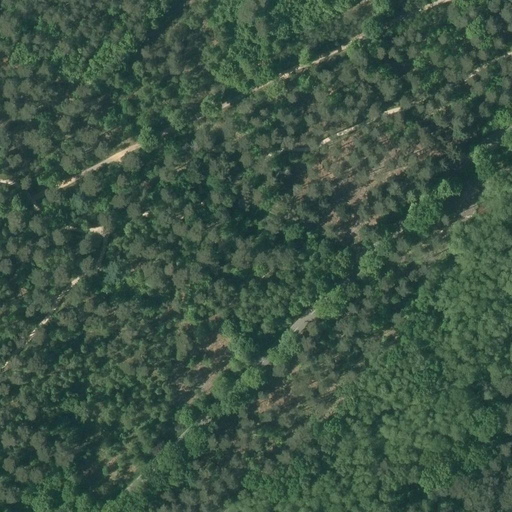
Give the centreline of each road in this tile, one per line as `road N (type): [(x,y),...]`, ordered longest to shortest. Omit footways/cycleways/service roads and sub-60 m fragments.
road 1 (unclassified): [(111,511),(470,158),(511,130)]
road 2 (track): [(0,221),(461,0)]
road 3 (track): [(368,257),(0,89)]
